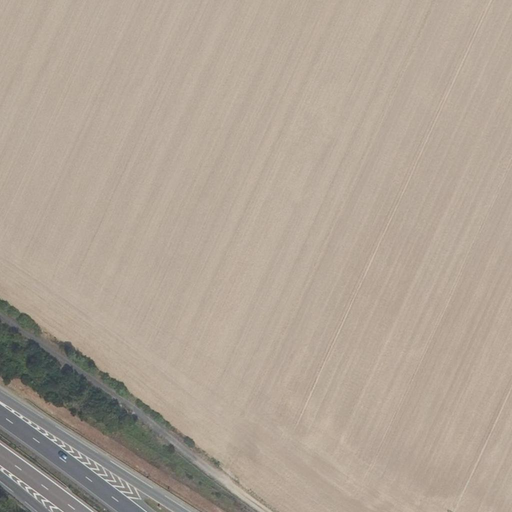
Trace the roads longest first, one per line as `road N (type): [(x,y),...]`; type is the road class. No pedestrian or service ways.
road 1 (track): [(255,511),(0,322)]
road 2 (trunk): [(178,511),(0,395)]
road 3 (trunk): [(130,511),(0,412)]
